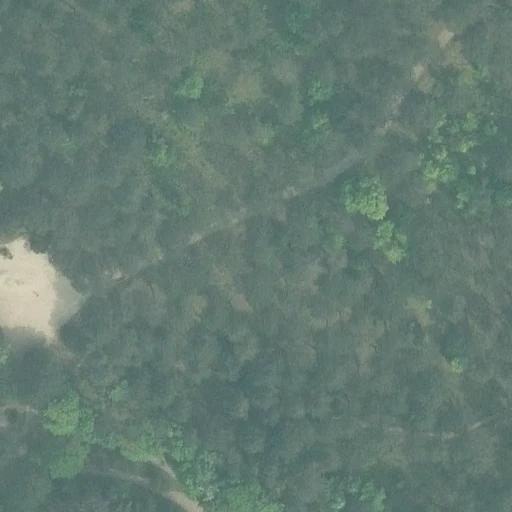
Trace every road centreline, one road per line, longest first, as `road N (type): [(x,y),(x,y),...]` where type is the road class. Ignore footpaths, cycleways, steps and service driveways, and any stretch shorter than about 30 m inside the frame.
road 1 (track): [(488,0),(434,46),(365,148),(338,166),(106,280),(0,300)]
road 2 (track): [(217,511),(119,449),(38,415),(0,330)]
